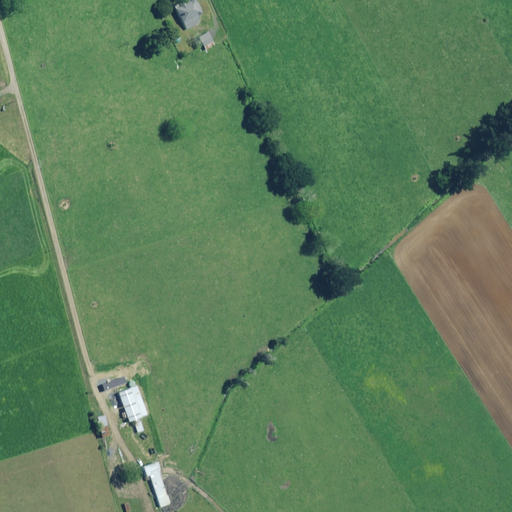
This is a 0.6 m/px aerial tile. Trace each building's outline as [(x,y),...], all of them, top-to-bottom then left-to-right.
[(171,11),(173,15),(176,13),(181,23),(185,30),(199,22),(195,15),(200,12),(194,2),(190,5),(188,2),(183,4),(182,2),(177,5),(178,7),(174,10),(171,11)] [(213,45),(209,37),(200,42),(205,50),(213,45)] [(128,428),(134,426),(135,429),(130,431),(131,434),(142,430),(137,418),(146,415),(135,386),(116,393),(126,422),(132,420),(133,424),(127,426),(128,428)] [(107,435),(102,415),(94,417),(100,437),(107,435)] [(168,504),(155,463),(141,467),(144,476),(148,475),(158,507),(168,504)]
